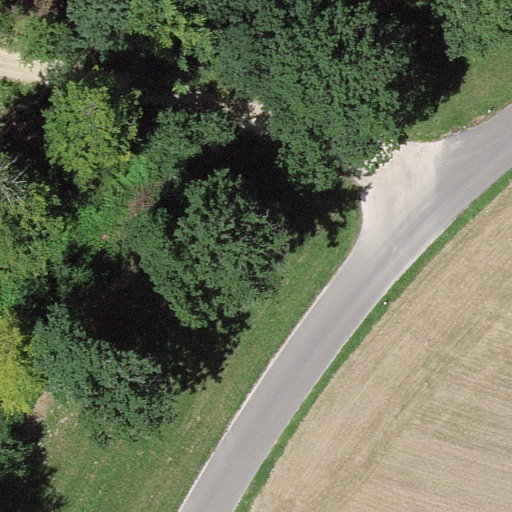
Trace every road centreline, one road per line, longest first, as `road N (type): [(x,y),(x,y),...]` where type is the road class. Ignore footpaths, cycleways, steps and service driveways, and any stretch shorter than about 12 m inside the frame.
road 1 (unclassified): [(511,141),(447,188),(299,359),(211,511)]
road 2 (track): [(0,67),(247,123),(447,188)]
